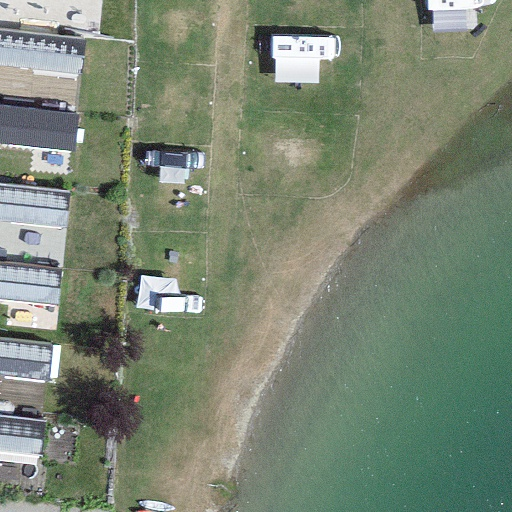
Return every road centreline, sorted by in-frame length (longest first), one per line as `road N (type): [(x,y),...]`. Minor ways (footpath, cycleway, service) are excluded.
road 1 (track): [(511,18),(498,44),(303,245),(224,344)]
road 2 (track): [(234,0),(224,344)]
road 3 (track): [(389,0),(388,155)]
